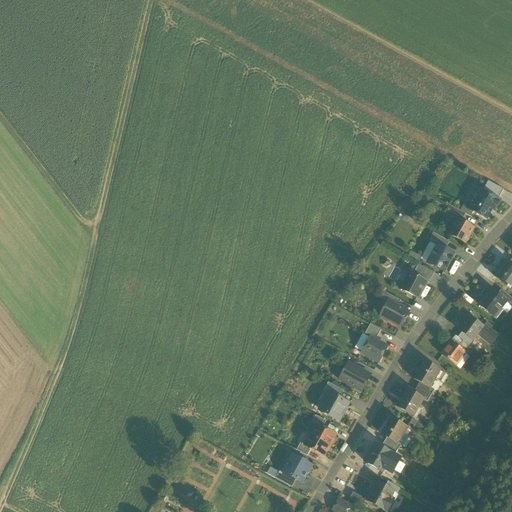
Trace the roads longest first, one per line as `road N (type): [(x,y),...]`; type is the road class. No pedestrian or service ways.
road 1 (residential): [(511,215),(407,343),(310,511)]
road 2 (track): [(94,237),(66,348),(1,502)]
road 3 (track): [(94,237),(152,0)]
road 4 (track): [(0,117),(94,237)]
